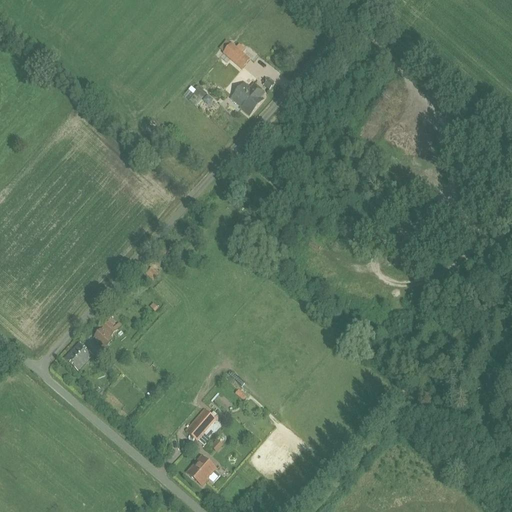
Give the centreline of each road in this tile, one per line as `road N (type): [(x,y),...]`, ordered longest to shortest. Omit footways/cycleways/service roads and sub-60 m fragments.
road 1 (unclassified): [(37,369),(371,0)]
road 2 (unclassified): [(201,511),(37,369)]
